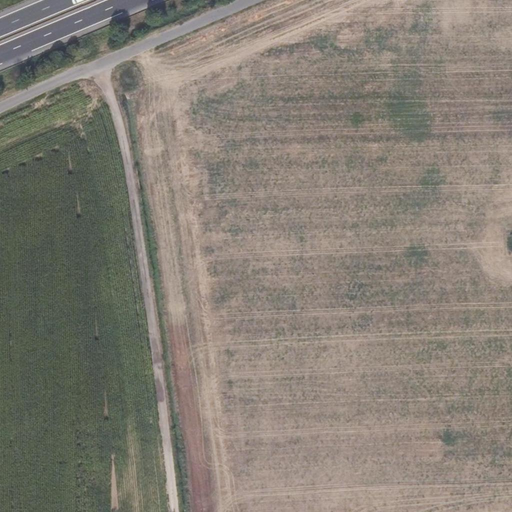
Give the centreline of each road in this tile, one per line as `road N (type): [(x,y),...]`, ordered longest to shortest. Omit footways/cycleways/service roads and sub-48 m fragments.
road 1 (track): [(173,511),(126,155),(99,67)]
road 2 (trunk): [(0,54),(128,0)]
